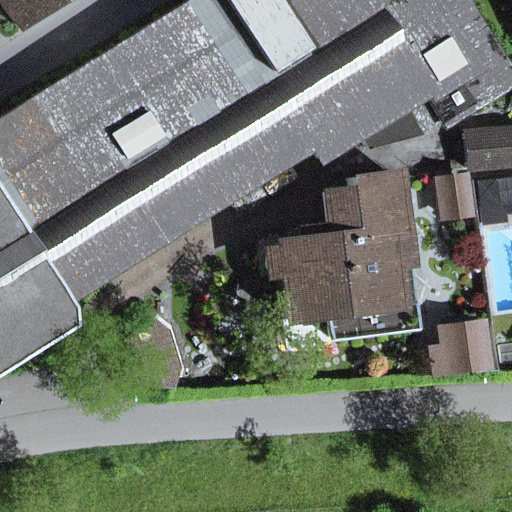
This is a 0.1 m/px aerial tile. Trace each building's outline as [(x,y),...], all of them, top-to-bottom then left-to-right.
[(0,0),(0,4),(15,25),(48,0),(0,0)] [(0,224),(6,235),(12,231),(369,6),(370,7),(381,0),(188,0),(0,118),(0,224)] [(411,118),(431,106),(441,122),(485,95),(484,95),(424,0),(381,0),(370,7),(369,6),(12,231),(56,302),(305,145),(314,159),(402,104),(411,118)] [(424,0),(484,95),(511,77),(463,0),(424,0)] [(511,130),(462,134),(465,168),(511,164),(511,130)] [(328,338),(409,328),(389,174),(346,179),(348,190),(324,193),(328,225),(294,229),(296,242),(268,247),(260,263),(265,274),(277,278),(282,321),(326,316),(328,338)] [(511,178),(477,182),(481,220),(511,216),(511,178)] [(0,346),(60,308),(56,302),(12,231),(6,235),(0,224),(0,346)] [(139,382),(167,385),(169,370),(157,333),(147,322),(127,342),(139,382)]
